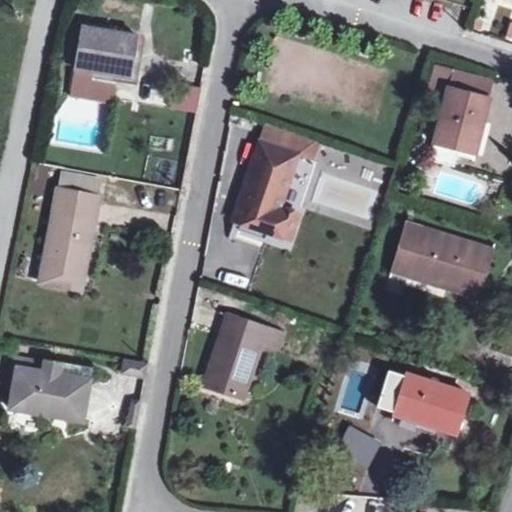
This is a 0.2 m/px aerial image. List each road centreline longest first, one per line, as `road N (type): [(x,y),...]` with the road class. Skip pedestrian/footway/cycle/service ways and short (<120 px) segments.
road 1 (residential): [(158,511),(147,487),(216,100)]
road 2 (unclassified): [(0,262),(51,0)]
road 3 (residential): [(339,0),(511,57)]
